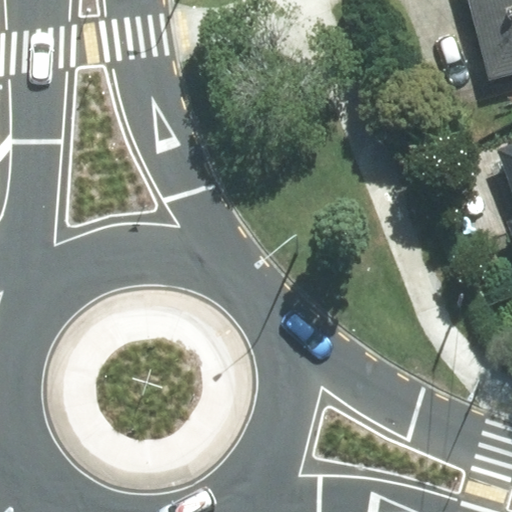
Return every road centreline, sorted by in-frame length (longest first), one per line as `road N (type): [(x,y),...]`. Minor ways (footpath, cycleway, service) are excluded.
road 1 (secondary): [(142,0),(151,74),(172,140),(241,296)]
road 2 (secondary): [(251,310),(511,467)]
road 3 (secondary): [(51,275),(54,0)]
road 4 (secondary): [(453,511),(237,484)]
road 5 (secondary): [(51,275),(104,251),(162,250),(205,267),(241,296)]
road 6 (secondary): [(251,310),(270,353),(274,400),(263,445),(237,484)]
